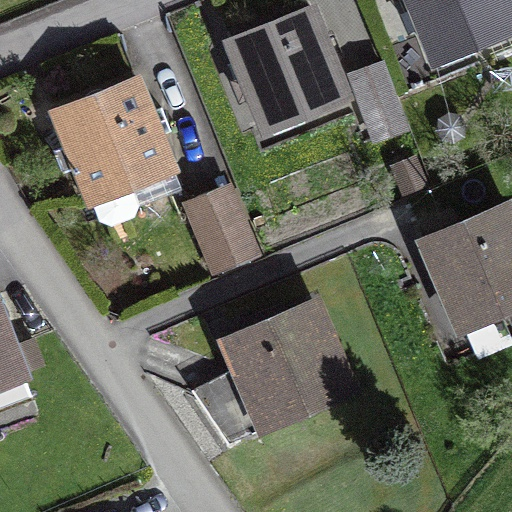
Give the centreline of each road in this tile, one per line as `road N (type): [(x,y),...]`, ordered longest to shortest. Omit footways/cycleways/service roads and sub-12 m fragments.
road 1 (residential): [(0,214),(212,511)]
road 2 (residential): [(0,85),(198,0)]
